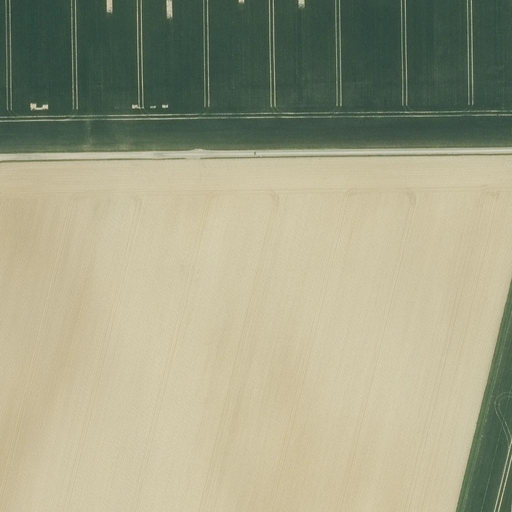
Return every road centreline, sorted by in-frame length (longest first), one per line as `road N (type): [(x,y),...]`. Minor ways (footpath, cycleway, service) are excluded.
road 1 (unclassified): [(511,150),(0,157)]
road 2 (track): [(511,287),(458,511)]
